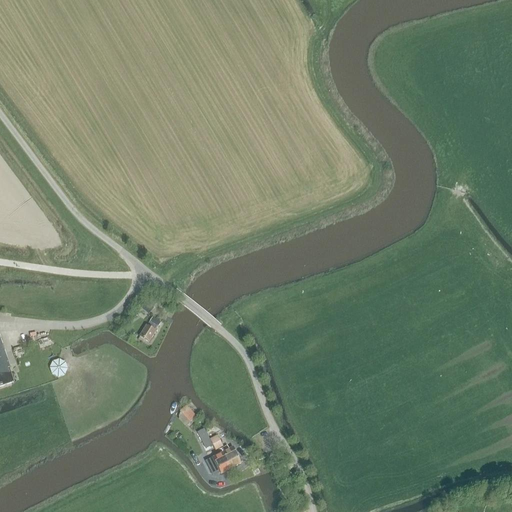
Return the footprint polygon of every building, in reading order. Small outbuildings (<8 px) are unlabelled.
[(140,309),(148,314),(153,307),(145,302),(140,309)] [(152,318),(149,323),(147,326),(146,326),(139,337),(149,343),(156,332),(154,331),(156,327),(158,328),(161,323),(152,318)] [(0,337),(0,387),(14,383),(9,367),(10,367),(0,337)] [(65,363),(59,360),(52,362),(49,368),(52,375),(58,378),(64,376),(67,370),(65,363)] [(189,423),(196,417),(186,406),(179,412),(189,423)] [(204,430),(197,433),(203,445),(210,441),(204,430)] [(223,448),(221,443),(218,436),(210,440),(216,452),(223,448)] [(203,464),(209,460),(205,454),(205,453),(201,445),(195,448),(199,456),(203,464)] [(226,447),(221,450),(231,469),(241,464),(233,448),(228,450),(226,447)] [(231,469),(221,450),(220,450),(222,453),(212,458),(221,474),(231,469)]
